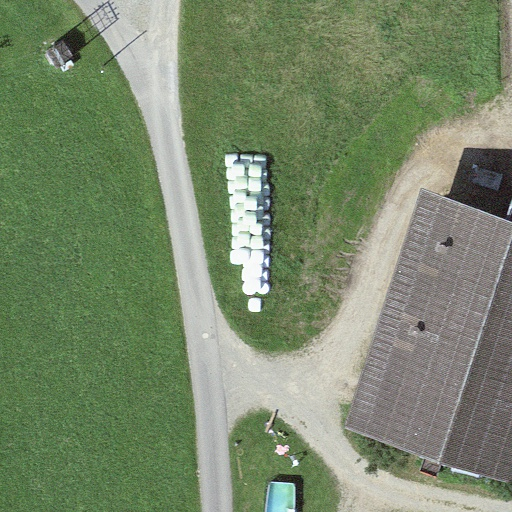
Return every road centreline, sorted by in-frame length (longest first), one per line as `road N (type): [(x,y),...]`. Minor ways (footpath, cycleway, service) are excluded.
road 1 (residential): [(216,511),(217,389),(158,23)]
road 2 (track): [(217,389),(324,350),(414,141),(511,95)]
